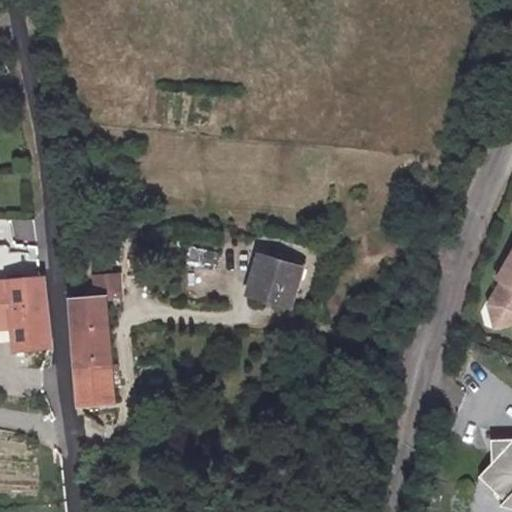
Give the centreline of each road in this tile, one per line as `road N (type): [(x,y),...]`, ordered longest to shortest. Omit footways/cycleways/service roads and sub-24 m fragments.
road 1 (residential): [(8,0),(37,128),(79,511)]
road 2 (unclassified): [(392,511),(461,250),(511,96)]
